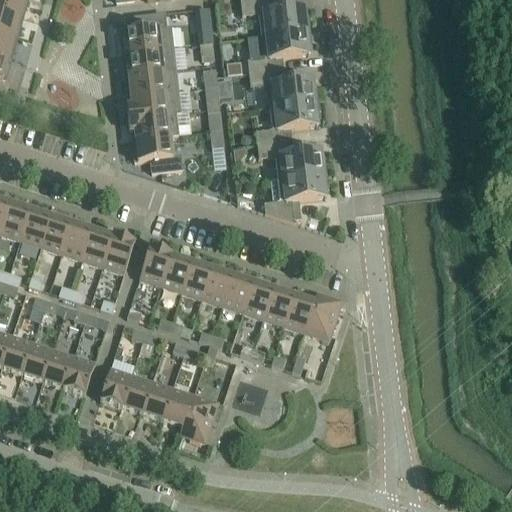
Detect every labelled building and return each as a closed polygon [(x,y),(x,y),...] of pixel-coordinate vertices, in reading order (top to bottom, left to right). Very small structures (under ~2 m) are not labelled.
[(22,0),(0,0),(0,16),(19,22),(22,14),(26,15),(30,2),(22,0)] [(151,0),(115,0),(116,8),(134,6),(134,2),(151,0)] [(268,5),(267,0),(238,0),(240,8),(268,5)] [(222,1),(214,2),(215,10),(223,9),(222,1)] [(309,36),(307,22),(304,22),(303,12),(302,12),(302,14),(269,17),(268,5),(240,8),(242,22),(259,20),(261,42),(309,36)] [(0,38),(17,43),(20,30),(18,26),(19,22),(0,16),(0,38)] [(208,16),(198,17),(199,29),(209,28),(208,16)] [(166,32),(164,20),(134,23),(135,36),(119,38),(121,52),(124,52),(125,60),(174,54),(171,32),(166,32)] [(212,50),(210,35),(198,36),(200,51),(212,50)] [(308,62),(309,62),(308,52),(310,51),(309,36),(261,42),(264,64),(247,66),(248,80),(276,77),(275,64),(307,61),(308,62)] [(0,60),(8,63),(10,55),(13,56),(17,43),(0,38),(0,60)] [(201,66),(214,65),(212,50),(200,51),(201,66)] [(176,76),(174,54),(125,60),(126,68),(123,68),(124,82),(176,76)] [(8,63),(0,60),(0,84),(5,86),(9,72),(5,71),(8,63)] [(179,97),(176,76),(124,82),(126,95),(129,95),(130,103),(179,97)] [(317,108),(315,93),(312,93),(311,84),(310,84),(310,85),(278,89),(276,77),(248,80),(250,93),(267,92),(269,114),(317,108)] [(217,93),(215,78),(203,79),(205,94),(217,93)] [(206,109),(219,108),(217,93),(205,94),(206,109)] [(181,119),(179,97),(130,103),(131,111),(127,111),(128,125),(181,119)] [(285,148),(283,136),(316,132),(316,133),(317,133),(316,123),(319,123),(317,108),(269,114),(272,136),(255,138),(257,151),(285,148)] [(235,110),(226,110),(227,118),(235,118),(235,110)] [(170,142),(179,141),(177,120),(181,119),(128,125),(130,138),(134,138),(135,146),(170,142)] [(222,136),(220,121),(208,122),(209,137),(222,136)] [(211,152),(224,151),(222,136),(209,137),(211,152)] [(170,142),(135,146),(136,154),(132,154),(134,168),(150,167),(152,179),(182,176),(180,161),(172,162),(170,142)] [(325,180),(324,165),(321,165),(320,155),(318,155),(318,157),(286,160),(285,148),(257,151),(258,165),(275,163),(278,185),(325,180)] [(271,186),(274,208),(263,209),(264,220),(294,229),(291,207),(324,203),(324,205),(325,205),(324,195),(327,194),(325,180),(278,185),(271,186)] [(0,239),(10,209),(0,205),(0,239)] [(31,215),(10,209),(0,239),(0,240),(20,247),(31,215)] [(51,222),(31,215),(20,247),(41,254),(51,222)] [(72,229),(51,222),(41,254),(61,261),(72,229)] [(92,235),(72,229),(61,261),(82,267),(92,235)] [(113,241),(112,241),(112,242),(92,235),(82,267),(102,274),(113,241)] [(123,281),(134,248),(113,241),(102,274),(123,281)] [(171,260),(150,253),(139,286),(160,293),(171,260)] [(191,267),(171,261),(171,260),(160,293),(181,300),(191,267)] [(212,274),(191,267),(181,300),(201,306),(212,274)] [(232,281),(212,274),(201,306),(222,313),(232,281)] [(10,280),(0,276),(0,287),(7,289),(10,280)] [(18,293),(21,283),(10,280),(7,289),(18,293)] [(253,288),(232,281),(222,313),(242,320),(253,288)] [(40,296),(43,286),(32,283),(28,292),(40,296)] [(273,294),(253,288),(242,320),(263,326),(273,294)] [(18,293),(7,289),(3,299),(14,303),(18,293)] [(73,296),(62,292),(58,302),(69,306),(73,296)] [(294,301),(273,294),(263,326),(283,333),(294,301)] [(69,306),(81,309),(84,300),(73,296),(69,306)] [(304,340),(329,348),(342,307),(316,299),(314,307),(314,308),(304,340)] [(314,307),(294,301),(283,333),(304,340),(314,308),(314,307)] [(46,307),(35,303),(32,313),(43,316),(46,307)] [(103,306),(100,316),(111,319),(114,310),(103,306)] [(43,316),(54,320),(58,310),(46,307),(43,316)] [(141,318),(130,315),(126,324),(138,328),(141,318)] [(87,320),(76,316),(73,326),(84,330),(87,320)] [(84,330),(95,333),(99,324),(87,320),(84,330)] [(172,328),(160,325),(157,334),(168,338),(172,328)] [(183,332),(172,328),(168,338),(179,342),(183,332)] [(146,339),(124,332),(121,342),(142,349),(146,339)] [(12,342),(0,338),(0,373),(2,374),(12,342)] [(213,342),(202,338),(198,348),(209,351),(213,342)] [(157,343),(146,339),(142,349),(153,352),(157,343)] [(33,349),(12,342),(2,374),(22,381),(33,349)] [(209,351),(210,351),(218,354),(221,355),(224,345),(213,342),(209,351)] [(53,356),(33,349),(22,381),(43,387),(53,356)] [(187,352),(176,349),(172,358),(183,362),(187,352)] [(218,354),(210,351),(204,368),(212,371),(218,354)] [(254,355),(243,351),(239,361),(250,365),(254,355)] [(198,356),(187,352),(183,362),(195,366),(198,356)] [(250,365),(261,368),(265,359),(254,355),(250,365)] [(74,362),(53,356),(43,387),(63,394),(62,395),(63,395),(74,362)] [(95,369),(74,362),(63,395),(84,402),(95,369)] [(271,371),(282,375),(285,365),(274,362),(271,371)] [(291,378),(300,381),(305,365),(297,362),(291,378)] [(131,381),(110,374),(100,407),(121,414),(131,381)] [(152,388),(131,381),(121,414),(122,413),(142,420),(152,388)] [(172,394),(152,388),(142,420),(162,426),(172,394)] [(193,401),(172,394),(162,426),(182,433),(193,401)] [(218,409),(193,401),(182,433),(179,441),(205,450),(218,409)]
